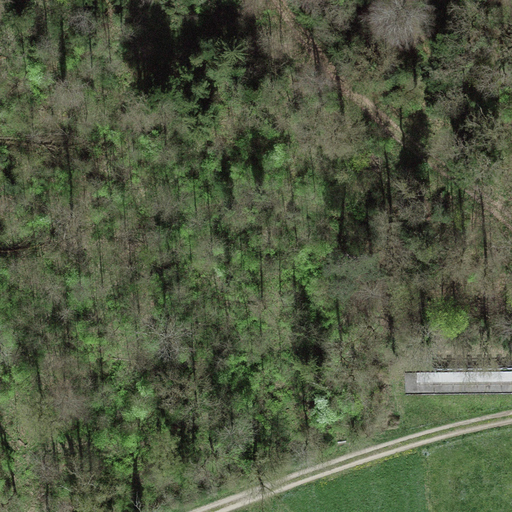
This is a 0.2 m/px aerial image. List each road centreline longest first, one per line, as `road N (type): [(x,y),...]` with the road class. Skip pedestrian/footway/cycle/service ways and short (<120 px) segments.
road 1 (track): [(511,229),(280,21),(267,0)]
road 2 (track): [(511,416),(368,453),(212,511)]
